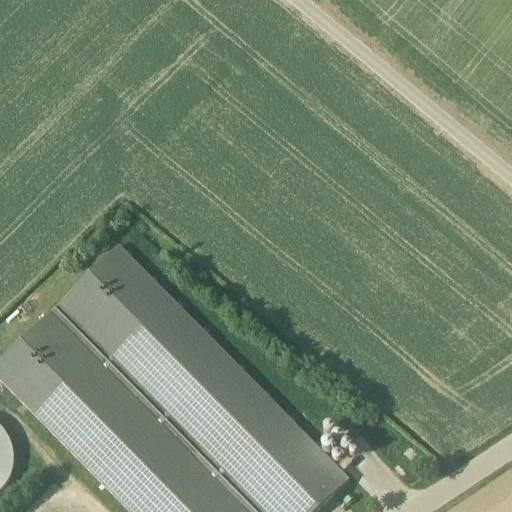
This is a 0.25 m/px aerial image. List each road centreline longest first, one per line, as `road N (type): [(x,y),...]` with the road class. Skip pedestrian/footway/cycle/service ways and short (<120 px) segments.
road 1 (unclassified): [(511,183),(292,0)]
road 2 (unclassified): [(511,436),(403,511)]
